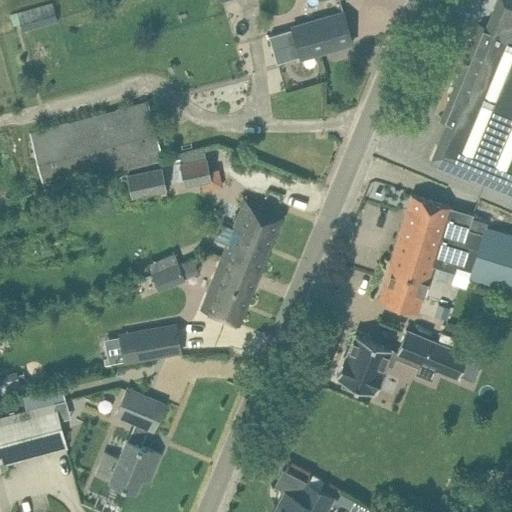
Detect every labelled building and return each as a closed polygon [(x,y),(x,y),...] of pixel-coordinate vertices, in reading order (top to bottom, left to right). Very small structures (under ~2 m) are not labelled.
[(447,121),(431,161),(470,178),(471,175),(511,192),(511,0),(497,0),(486,27),(481,24),(469,53),(466,52),(461,64),(464,65),(442,119),(447,121)] [(58,20),(53,3),(18,13),(23,30),(58,20)] [(352,40),(344,10),(292,25),(301,56),(352,40)] [(148,102),(31,132),(48,197),(93,185),(91,175),(162,155),(148,102)] [(210,177),(209,169),(206,158),(180,163),(185,183),(200,180),(210,177)] [(167,191),(162,167),(128,174),(132,194),(159,188),(160,193),(167,191)] [(511,289),(511,234),(486,227),(488,222),(471,217),(473,213),(411,193),(393,250),(432,262),(432,264),(454,271),(458,261),(472,265),(469,276),(511,289)] [(244,198),(222,253),(261,269),(283,214),(244,198)] [(432,262),(393,250),(379,296),(418,308),(432,264),(432,262)] [(240,324),(261,269),(222,253),(200,308),(240,324)] [(158,287),(183,276),(178,264),(153,274),(158,287)] [(438,303),(435,315),(447,318),(450,307),(438,303)] [(176,325),(121,335),(125,360),(180,350),(176,325)] [(406,329),(397,351),(420,361),(414,375),(430,381),(436,367),(458,376),(467,354),(406,329)] [(337,377),(344,379),(342,384),(355,390),(357,385),(373,391),(374,388),(376,389),(383,371),(381,370),(391,347),(355,333),(346,356),(344,355),(337,373),(339,374),(337,377)] [(141,445),(149,427),(153,429),(164,403),(126,387),(116,413),(136,422),(128,441),(126,440),(119,456),(104,450),(95,472),(136,490),(142,475),(150,479),(160,453),(141,445)] [(0,417),(0,463),(65,446),(54,403),(0,417)] [(324,511),(333,496),(306,482),(298,497),(289,493),(278,511),(324,511)] [(377,511),(378,511),(338,492),(335,499),(349,506),(345,511),(377,511)]
